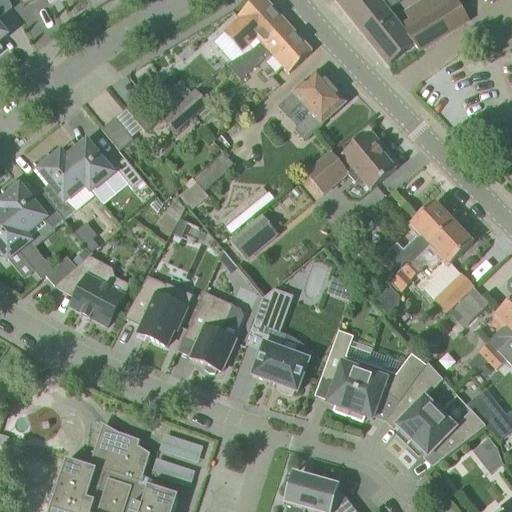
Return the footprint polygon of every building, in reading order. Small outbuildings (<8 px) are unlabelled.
[(0,0),(0,53),(3,51),(0,46),(0,42),(6,37),(0,29),(0,9),(8,3),(9,2),(7,0),(0,0)] [(18,0),(23,8),(39,0),(46,0),(50,7),(64,0),(18,0)] [(264,48),(288,26),(264,0),(258,0),(238,18),(240,20),(224,35),(241,54),(257,40),(261,44),(264,48)] [(381,5),(386,0),(335,0),(335,1),(359,31),(370,22),(369,21),(384,8),(381,5)] [(370,22),(359,31),(388,67),(414,46),(419,53),(469,22),(455,0),(449,4),(446,0),(426,0),(406,13),(412,21),(402,26),(388,12),(400,2),(398,0),(386,0),(381,5),(384,8),(369,21),(370,22)] [(313,53),(288,26),(264,48),(261,44),(228,67),(240,82),(263,61),(264,62),(272,56),(288,75),(313,53)] [(295,132),(304,142),(346,105),(318,74),(294,95),(278,109),(286,118),(302,104),(313,116),(295,132)] [(174,136),(209,105),(195,90),(174,109),(161,120),(174,136)] [(161,120),(174,109),(166,100),(153,111),(161,120)] [(127,111),(143,130),(145,133),(157,123),(139,101),(127,111)] [(133,142),(116,120),(102,132),(119,154),(133,142)] [(304,175),(306,177),(322,195),(346,174),(355,185),(359,181),(370,194),(396,172),(377,148),(380,145),(371,134),(338,161),(330,153),(304,175)] [(110,161),(108,163),(102,155),(98,158),(87,145),(79,152),(74,145),(61,156),(87,187),(86,188),(91,194),(113,176),(117,172),(132,191),(143,182),(125,160),(115,168),(110,161)] [(223,155),(194,181),(205,194),(234,167),(223,155)] [(87,187),(61,156),(53,162),(48,156),(34,167),(55,193),(46,201),(64,223),(75,214),(66,204),(86,188),(87,187)] [(7,200),(0,205),(0,207),(25,238),(25,237),(45,221),(53,232),(64,223),(46,201),(36,208),(15,182),(1,193),(7,200)] [(263,189),(221,222),(232,235),(274,200),(269,194),(267,195),(263,189)] [(380,262),(396,280),(403,273),(413,264),(431,248),(453,225),(434,205),(409,229),(419,239),(404,254),(397,246),(380,262)] [(0,252),(1,252),(9,262),(18,254),(42,282),(46,279),(55,290),(77,270),(67,260),(53,273),(30,244),(31,244),(25,237),(25,238),(0,207),(0,252)] [(75,216),(67,222),(76,233),(84,227),(75,216)] [(377,226),(367,216),(352,231),(361,241),(377,226)] [(246,264),(278,236),(262,217),(229,244),(246,264)] [(180,221),(173,236),(181,240),(188,225),(180,221)] [(391,284),(400,293),(401,294),(412,284),(411,282),(427,267),(432,272),(441,263),(448,269),(473,245),(453,225),(431,248),(413,264),(403,273),(396,280),(391,284)] [(113,238),(109,245),(116,249),(120,243),(113,238)] [(85,252),(74,262),(80,268),(90,259),(85,252)] [(224,255),(220,263),(230,275),(236,270),(224,255)] [(77,270),(55,290),(55,291),(60,287),(77,297),(70,310),(82,316),(81,318),(90,323),(91,321),(108,330),(131,288),(129,287),(124,298),(110,290),(115,280),(113,271),(90,259),(80,268),(77,270)] [(462,276),(434,301),(447,315),(474,289),(462,276)] [(188,310),(193,299),(168,288),(148,279),(125,321),(142,329),(139,336),(167,349),(175,332),(177,333),(188,310)] [(347,283),(341,301),(350,304),(356,286),(347,283)] [(390,288),(375,302),(390,318),(399,309),(401,299),(390,288)] [(449,317),(463,331),(489,306),(475,292),(449,317)] [(279,388),(278,392),(282,395),(287,397),(292,397),(294,393),(298,395),(309,363),(281,352),(284,344),(276,341),(292,299),(273,293),(263,301),(253,328),(269,334),(252,378),(279,388)] [(242,312),(234,309),(234,308),(205,295),(184,340),(198,346),(192,360),(191,362),(206,368),(205,372),(209,376),(215,376),(217,373),(221,375),(236,342),(234,341),(244,319),(242,312)] [(488,346),(479,354),(467,366),(475,376),(498,354),(499,354),(511,341),(511,302),(495,319),(504,329),(486,345),(488,346)] [(334,414),(348,419),(367,367),(346,359),(354,339),(339,334),(322,379),(336,384),(328,406),(336,409),(334,414)] [(438,355),(437,341),(425,342),(425,356),(438,355)] [(511,341),(499,354),(507,362),(509,365),(511,362),(511,341)] [(488,364),(496,373),(507,362),(499,354),(498,354),(488,364)] [(386,396),(399,405),(399,406),(427,368),(412,357),(396,378),(367,367),(348,419),(363,424),(365,419),(373,422),(383,395),(386,396)] [(428,366),(427,368),(399,406),(399,405),(394,412),(403,421),(397,429),(401,433),(397,437),(408,448),(440,415),(426,401),(444,383),(428,366)] [(511,432),(511,415),(510,414),(506,417),(487,391),(466,408),(467,409),(472,413),(486,429),(489,433),(500,444),(511,432)] [(440,415),(408,448),(419,459),(423,455),(428,459),(435,452),(444,462),(486,429),(472,413),(455,430),(440,415)] [(120,437),(109,430),(109,431),(109,432),(96,472),(66,463),(58,488),(56,488),(50,507),(52,508),(50,511),(174,511),(179,499),(141,487),(151,457),(138,449),(140,444),(120,437)] [(159,452),(199,464),(204,446),(164,435),(159,452)] [(9,440),(0,436),(0,448),(6,450),(9,440)] [(480,464),(497,451),(489,441),(472,454),(480,464)] [(151,481),(188,492),(194,471),(157,460),(151,481)] [(292,477),(285,501),(284,507),(285,507),(287,507),(286,510),(285,511),(355,511),(339,491),(340,488),(313,480),(295,475),(293,474),(292,477)] [(503,511),(511,511),(511,501),(502,510),(503,511)]
